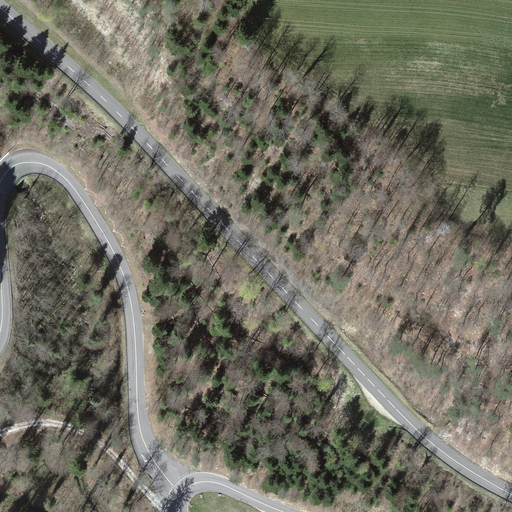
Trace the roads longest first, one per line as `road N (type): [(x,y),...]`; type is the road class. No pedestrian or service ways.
road 1 (secondary): [(511,494),(405,419),(102,97),(0,7)]
road 2 (tertiary): [(180,494),(142,439),(129,295),(99,225),(49,166),(18,163),(0,181)]
road 3 (track): [(249,0),(249,25),(269,54),(386,124),(476,226),(511,239)]
road 4 (track): [(172,511),(99,440),(67,424),(0,434)]
